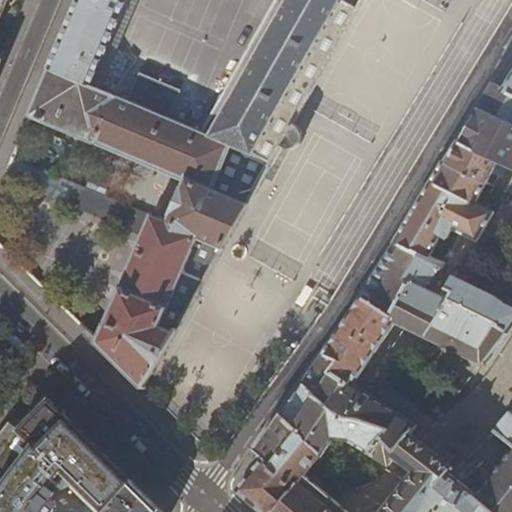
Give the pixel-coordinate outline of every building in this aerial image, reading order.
[(0,0),(0,22),(9,0),(0,0)] [(274,0),(197,132),(271,164),(280,147),(282,148),(284,149),(287,150),(290,150),(293,150),(296,148),(298,147),(300,144),(301,142),(302,139),(303,136),(302,134),(301,131),(300,129),(298,127),(296,125),(293,124),(362,0),(78,0),(62,41),(50,69),(87,85),(117,18),(118,19),(125,0),(274,0)] [(511,53),(510,57),(493,84),(511,94),(511,53)] [(224,245),(271,164),(197,132),(167,119),(126,102),(87,85),(50,69),(46,78),(29,115),(185,181),(167,223),(152,216),(151,218),(143,237),(106,324),(105,324),(97,343),(142,389),(224,245)] [(136,78),(126,102),(167,119),(177,95),(136,78)] [(468,127),(458,142),(498,161),(508,166),(511,166),(511,154),(511,153),(511,151),(511,94),(493,84),(486,96),(478,110),(468,127)] [(413,214),(395,242),(430,258),(443,234),(447,236),(452,227),(477,239),(493,214),(484,210),(484,209),(474,204),(485,185),(498,161),(458,142),(451,153),(445,162),(440,170),(413,214)] [(115,225),(123,207),(113,202),(114,200),(72,182),(71,185),(62,181),(55,199),(115,225)] [(151,218),(123,207),(115,225),(143,237),(151,218)] [(304,381),(304,383),(342,416),(387,431),(379,441),(393,453),(408,434),(413,425),(352,386),(378,348),(395,323),(481,364),(487,356),(499,338),(492,333),(497,322),(442,296),(443,295),(431,289),(445,265),(430,258),(395,242),(377,271),(358,301),(342,326),(328,347),(319,360),(312,370),(304,381)] [(511,306),(454,277),(443,295),(442,296),(497,322),(492,333),(499,338),(504,330),(506,331),(511,324),(511,306)] [(312,289),(306,285),(295,302),(302,306),(312,289)] [(13,337),(11,338),(10,341),(11,344),(13,347),(19,352),(22,352),(24,352),(26,350),(27,347),(26,345),(19,338),(16,337),(13,337)] [(270,355),(256,375),(267,383),(282,363),(270,355)] [(292,400),(281,416),(320,455),(334,437),(345,438),(368,453),(379,441),(387,431),(342,416),(304,383),(292,400)] [(249,386),(234,405),(246,414),(260,394),(249,386)] [(0,511),(102,511),(105,509),(131,480),(94,444),(49,399),(18,430),(14,426),(10,423),(0,436),(0,511)] [(511,412),(498,430),(511,442),(511,412)] [(387,511),(384,508),(380,511),(348,511),(332,498),(305,474),(320,455),(281,416),(280,415),(262,440),(255,449),(246,471),(240,487),(241,488),(256,501),(268,511),(387,511)] [(495,511),(476,497),(467,489),(467,491),(450,478),(450,471),(449,468),(446,465),(444,465),(428,451),(408,434),(393,453),(379,441),(368,453),(385,469),(393,460),(398,459),(402,463),(414,474),(384,508),(387,511),(495,511)] [(511,511),(511,449),(476,497),(495,511),(511,511)] [(105,509),(102,511),(162,511),(161,510),(141,491),(131,480),(105,509)]
